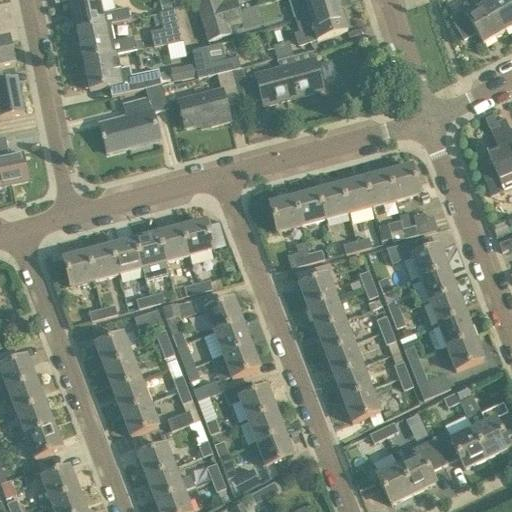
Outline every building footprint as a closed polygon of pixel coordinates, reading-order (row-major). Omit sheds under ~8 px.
[(69,0),(77,34),(110,27),(110,26),(130,22),(128,10),(101,15),(98,0),(69,0)] [(173,0),(164,0),(159,1),(162,14),(174,11),(173,0)] [(201,26),(239,15),(235,1),(222,5),(220,0),(213,0),(195,6),(201,26)] [(336,0),(289,0),(293,8),(290,9),(295,23),(339,10),(336,0)] [(463,43),(476,36),(483,47),(505,34),(484,0),(468,0),(476,12),(468,17),(465,11),(449,20),(463,43)] [(511,0),(484,0),(505,34),(511,29),(511,0)] [(259,5),(242,7),(245,27),(261,25),(259,5)] [(339,10),(295,23),(302,47),(316,42),(317,44),(347,35),(339,10)] [(239,15),(201,26),(207,46),(232,38),(242,27),(239,15)] [(110,27),(77,34),(83,64),(115,57),(115,58),(136,53),(133,39),(114,44),(110,27)] [(153,50),(180,45),(177,29),(150,35),(153,50)] [(0,70),(14,67),(8,42),(0,43),(0,70)] [(191,54),(194,66),(197,80),(198,83),(240,73),(238,61),(208,68),(204,51),(191,54)] [(264,110),(322,94),(311,53),(277,62),(280,72),(255,79),(264,110)] [(118,71),(115,58),(115,57),(83,64),(89,94),(109,90),(111,98),(144,91),(147,101),(164,96),(158,73),(131,78),(129,69),(118,71)] [(194,66),(170,71),(172,84),(197,80),(194,66)] [(231,76),(239,105),(244,104),(239,83),(245,81),(243,73),(231,76)] [(210,130),(230,125),(225,109),(239,105),(231,76),(217,79),(221,94),(178,105),(185,133),(209,126),(210,130)] [(0,121),(23,117),(16,83),(0,86),(0,121)] [(99,127),(107,158),(160,144),(152,116),(151,117),(151,116),(167,111),(164,96),(147,101),(147,102),(124,108),(127,120),(99,127)] [(499,132),(511,163),(511,141),(506,128),(499,132)] [(503,195),(511,190),(511,163),(499,132),(491,135),(498,154),(487,158),(491,168),(480,173),(490,200),(503,195)] [(0,190),(28,185),(22,157),(9,160),(8,155),(0,156),(0,190)] [(388,176),(395,205),(420,198),(412,170),(388,176)] [(395,205),(388,176),(364,182),(372,211),(395,205)] [(372,211),(364,182),(340,189),(348,217),(372,211)] [(348,217),(340,189),(317,195),(324,224),(348,217)] [(324,224),(317,195),(293,201),(301,230),(324,224)] [(301,230),(293,201),(269,207),(277,236),(301,230)] [(511,220),(507,222),(510,228),(498,232),(500,238),(511,232),(511,220)] [(405,243),(403,232),(400,224),(387,228),(392,246),(405,243)] [(182,231),(189,260),(213,253),(206,225),(182,231)] [(403,232),(405,243),(418,239),(416,229),(403,232)] [(189,260),(182,231),(158,237),(165,266),(189,260)] [(165,266),(158,237),(134,243),(142,272),(165,266)] [(355,245),(358,255),(371,252),(369,241),(355,245)] [(142,272),(134,243),(111,250),(118,278),(142,272)] [(358,255),(355,245),(342,248),(345,259),(358,255)] [(291,273),(311,268),(305,246),(295,249),(297,256),(287,259),(291,273)] [(305,246),(311,268),(324,264),(321,254),(308,258),(305,246)] [(420,283),(448,273),(439,249),(411,260),(420,283)] [(118,278),(111,250),(87,256),(94,285),(118,278)] [(94,285),(87,256),(63,262),(70,291),(94,285)] [(428,306),(456,295),(448,273),(420,283),(428,306)] [(363,291),(373,287),(368,275),(358,279),(363,291)] [(307,313),(336,302),(327,278),(299,289),(307,313)] [(382,298),(392,295),(387,281),(377,285),(382,298)] [(196,287),(199,298),(212,294),(210,284),(196,287)] [(199,298),(196,287),(183,291),(186,301),(199,298)] [(373,287),(363,291),(368,304),(378,300),(373,287)] [(437,329),(465,318),(456,295),(428,306),(437,329)] [(149,300),(152,310),(165,307),(162,297),(149,300)] [(152,310),(149,300),(136,303),(138,314),(152,310)] [(204,312),(201,301),(186,306),(190,318),(204,312)] [(336,302),(307,313),(316,336),(344,325),(336,302)] [(214,337),(242,326),(233,303),(205,313),(213,336),(214,337)] [(382,310),(379,304),(369,308),(371,314),(382,310)] [(391,321),(401,317),(396,304),(386,308),(391,321)] [(181,320),(178,308),(162,312),(165,324),(181,320)] [(102,312),(104,323),(117,319),(115,309),(102,312)] [(104,323),(102,312),(88,316),(91,326),(104,323)] [(138,334),(161,326),(157,314),(134,321),(138,334)] [(401,317),(391,321),(396,333),(406,330),(401,317)] [(446,352),(474,341),(465,318),(437,329),(446,352)] [(381,337),(391,333),(386,320),(376,324),(381,337)] [(344,325),(316,336),(325,358),(353,348),(344,325)] [(222,360),(250,349),(242,326),(214,337),(213,336),(202,340),(211,363),(222,359),(222,360)] [(391,333),(381,337),(386,349),(395,345),(391,333)] [(160,350),(169,347),(165,334),(155,338),(160,350)] [(176,351),(186,347),(181,335),(171,339),(176,351)] [(104,372),(132,361),(123,338),(95,348),(104,372)] [(474,341),(446,352),(455,375),(483,364),(474,341)] [(169,347),(160,350),(164,363),(174,359),(169,347)] [(186,347),(176,351),(181,364),(191,360),(186,347)] [(353,348),(325,358),(334,381),(362,370),(353,348)] [(250,349),(222,360),(231,383),(259,372),(250,349)] [(408,366),(418,363),(413,350),(403,354),(408,366)] [(0,376),(7,394),(36,383),(27,359),(17,363),(13,352),(0,356),(0,376)] [(132,361),(104,372),(112,395),(140,384),(132,361)] [(418,363),(408,366),(413,379),(423,375),(418,363)] [(398,382),(408,379),(403,366),(393,370),(398,382)] [(185,374),(189,385),(199,382),(195,370),(185,374)] [(362,370),(334,381),(343,404),(371,393),(362,370)] [(408,379),(398,382),(403,395),(413,391),(408,379)] [(423,404),(450,393),(445,379),(417,389),(423,404)] [(177,396),(187,392),(182,380),(172,383),(174,387),(156,394),(159,400),(166,397),(167,399),(177,395),(177,396)] [(16,417),(44,406),(36,383),(7,394),(16,417)] [(140,384),(112,395),(121,418),(149,407),(140,384)] [(227,408),(239,404),(238,401),(254,395),(250,384),(222,395),(227,408)] [(220,397),(216,385),(193,394),(197,406),(220,397)] [(247,425),(275,414),(266,391),(254,395),(238,401),(239,404),(247,425)] [(455,397),(459,406),(472,401),(469,396),(467,391),(455,397)] [(187,392),(177,396),(182,408),(192,405),(187,392)] [(371,393),(343,404),(351,427),(380,417),(371,393)] [(459,406),(455,397),(443,403),(447,412),(459,406)] [(24,440),(53,429),(44,406),(16,417),(24,440)] [(149,407),(121,418),(130,441),(158,430),(149,407)] [(480,418),(485,427),(472,433),(487,462),(509,451),(505,442),(511,438),(511,425),(503,407),(480,418)] [(189,413),(166,422),(171,434),(194,426),(189,413)] [(256,448),(284,437),(275,414),(247,425),(256,448)] [(210,439),(220,436),(215,423),(205,427),(210,439)] [(381,432),(386,442),(398,436),(393,427),(381,432)] [(33,463),(62,452),(53,429),(24,440),(33,463)] [(386,442),(381,432),(369,438),(374,448),(386,442)] [(487,462),(472,433),(451,443),(447,435),(431,442),(444,468),(458,461),(464,473),(487,462)] [(284,437),(256,448),(265,471),(293,460),(284,437)] [(399,468),(413,498),(436,487),(430,475),(444,468),(431,442),(409,453),(413,461),(399,468)] [(202,461),(212,458),(207,445),(197,449),(202,461)] [(219,462),(228,458),(223,445),(214,449),(219,462)] [(146,483),(174,472),(165,449),(137,459),(146,483)] [(228,458),(219,462),(223,474),(233,471),(228,458)] [(211,484),(221,480),(216,468),(206,472),(211,484)] [(413,498),(399,468),(376,479),(390,509),(413,498)] [(230,481),(238,496),(261,484),(253,469),(230,481)] [(69,471),(41,482),(50,505),(78,494),(69,471)] [(174,472),(146,483),(155,506),(183,495),(183,494),(195,489),(190,477),(178,482),(174,472)] [(221,480),(211,484),(216,497),(226,493),(221,480)] [(10,483),(6,484),(0,486),(0,488),(5,502),(15,498),(10,483)] [(262,492),(267,501),(279,495),(274,486),(262,492)] [(52,511),(85,511),(78,494),(50,505),(52,511)] [(189,511),(183,495),(155,506),(157,511),(189,511)]
